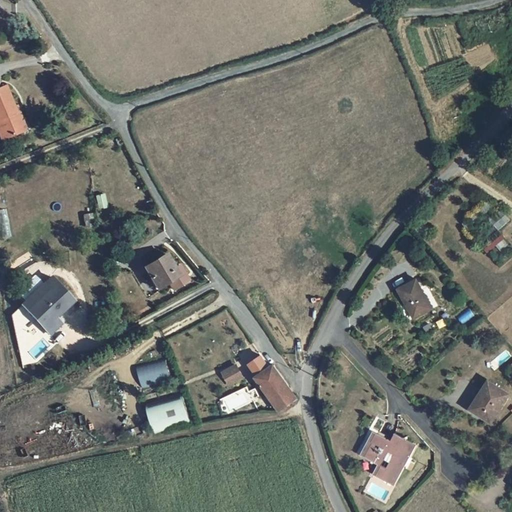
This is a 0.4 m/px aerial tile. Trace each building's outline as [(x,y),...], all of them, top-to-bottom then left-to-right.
[(23,116),(27,115),(22,104),(19,104),(11,87),(9,81),(0,84),(0,118),(1,120),(4,118),(10,132),(26,125),(23,116)] [(0,119),(0,123),(5,134),(10,132),(4,118),(1,120),(0,119)] [(460,220),(465,228),(477,221),(476,220),(493,209),(489,202),(460,220)] [(505,237),(499,230),(509,220),(499,208),(470,235),(487,254),(505,237)] [(160,239),(139,253),(154,274),(164,268),(169,275),(184,265),(174,250),(169,253),(160,239)] [(74,304),(50,277),(42,284),(49,291),(26,312),(49,337),(57,329),(52,323),(74,304)] [(428,307),(412,280),(393,290),(410,317),(428,307)] [(49,291),(42,284),(20,304),(26,312),(49,291)] [(163,358),(135,368),(141,387),(170,377),(163,358)] [(279,410),(299,398),(276,365),(271,368),(256,377),(279,410)] [(236,367),(223,374),(230,385),(242,378),(236,367)] [(481,416),(490,421),(507,394),(486,380),(471,405),(483,413),(481,416)] [(178,395),(142,406),(151,436),(188,425),(178,395)] [(390,471),(383,468),(377,480),(394,490),(405,468),(409,470),(419,448),(401,438),(397,444),(374,433),(368,445),(371,446),(364,458),(375,464),(382,452),(389,456),(396,459),(390,471)] [(382,452),(375,464),(383,468),(389,456),(382,452)]
